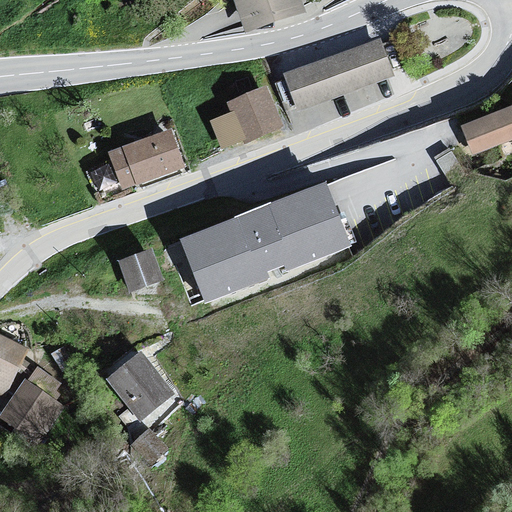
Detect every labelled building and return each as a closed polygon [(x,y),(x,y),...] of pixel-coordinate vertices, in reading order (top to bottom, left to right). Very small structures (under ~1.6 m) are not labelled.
[(302,0),(234,0),(246,34),(307,13),(302,0)] [(380,39),(285,74),(299,112),(394,76),(380,39)] [(266,87),(228,103),(232,112),(244,140),(245,144),(284,127),(266,87)] [(511,107),(461,126),(473,155),(511,140),(511,107)] [(244,140),(232,112),(210,121),(222,150),(244,140)] [(185,170),(172,130),(111,151),(125,191),(185,170)] [(326,183),(182,240),(207,304),(271,278),(268,272),(285,266),(287,271),(351,246),(326,183)] [(154,250),(120,262),(131,294),(165,282),(154,250)] [(0,394),(7,398),(31,350),(0,335),(0,394)] [(140,353),(108,379),(143,421),(175,395),(140,353)] [(63,403),(25,379),(0,417),(0,418),(37,443),(63,403)] [(171,449),(150,428),(132,446),(154,467),(171,449)]
